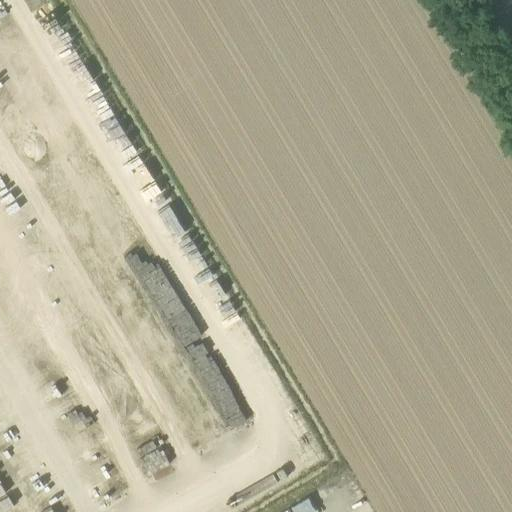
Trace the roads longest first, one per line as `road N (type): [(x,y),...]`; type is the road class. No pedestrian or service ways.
road 1 (unknown): [(0,51),(240,460)]
road 2 (unknown): [(0,375),(78,511)]
